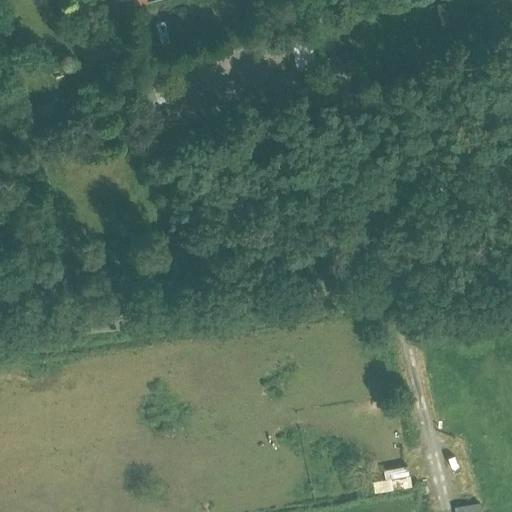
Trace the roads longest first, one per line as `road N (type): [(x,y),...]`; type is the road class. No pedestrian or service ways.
road 1 (residential): [(0,342),(398,292)]
road 2 (residential): [(320,0),(398,292)]
road 3 (unknown): [(462,511),(398,292)]
